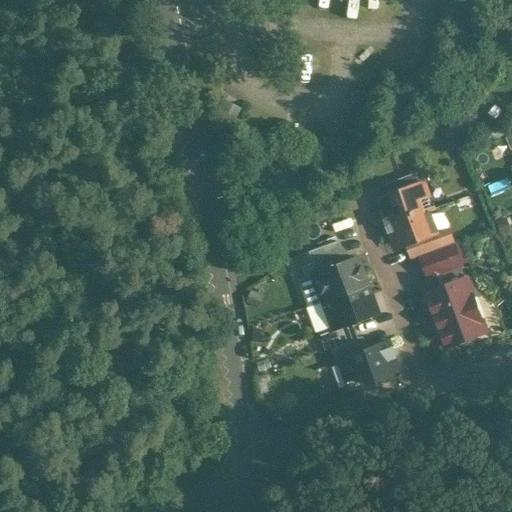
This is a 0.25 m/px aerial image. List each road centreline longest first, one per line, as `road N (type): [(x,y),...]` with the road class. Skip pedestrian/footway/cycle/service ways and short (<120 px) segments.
road 1 (residential): [(156,0),(245,459)]
road 2 (residential): [(426,389),(357,198)]
road 3 (unclassified): [(245,459),(426,389)]
